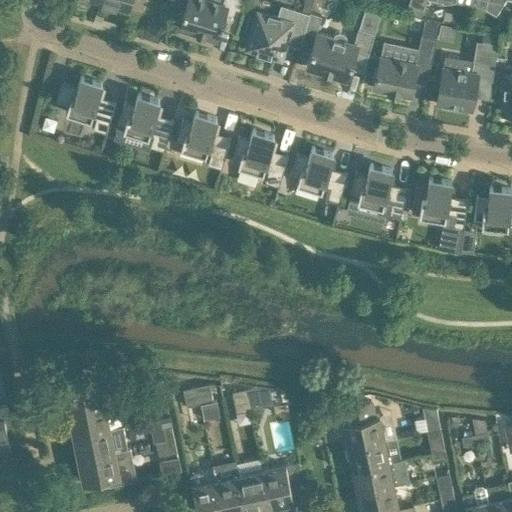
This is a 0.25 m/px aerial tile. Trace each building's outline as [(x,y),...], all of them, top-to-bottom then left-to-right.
[(186,0),(183,11),(180,11),(178,12),(175,20),(177,23),(179,23),(178,26),(217,38),(221,27),(233,31),(239,11),(242,0),(222,0),(222,3),(213,0),(186,0)] [(486,0),(485,7),(496,13),(504,0),(486,0)] [(250,30),(245,47),(274,56),(279,40),(286,42),(299,46),(304,29),(310,11),(281,3),(277,15),(256,8),(254,17),(249,16),(245,29),(250,30)] [(411,3),(408,11),(420,14),(422,7),(411,3)] [(310,11),(304,29),(316,32),(316,31),(317,31),(322,15),(310,11)] [(451,20),(451,21),(465,24),(468,14),(453,11),(451,20)] [(422,34),(435,37),(439,20),(425,17),(422,34)] [(143,36),(158,41),(165,22),(154,19),(148,21),(143,36)] [(438,36),(442,37),(454,29),(455,25),(441,22),(438,36)] [(311,46),(306,65),(347,78),(355,50),(368,54),(375,31),(358,26),(353,42),(346,40),(346,39),(346,38),(346,37),(346,36),(346,35),(345,35),(345,34),(344,33),(343,33),(343,32),(342,32),(341,32),(340,32),(339,32),(338,32),(337,32),(336,33),(335,33),(335,34),(334,35),(334,36),(317,31),(316,31),(316,32),(311,46)] [(483,29),(482,40),(494,42),(496,32),(483,29)] [(416,57),(431,60),(436,37),(435,37),(422,34),(421,34),(416,57)] [(445,54),(443,65),(436,101),(440,101),(442,105),(451,107),(454,104),(472,107),(477,78),(492,81),(494,61),(497,42),(494,42),(482,40),(476,39),(473,59),(445,54)] [(372,78),(374,78),(373,86),(389,89),(388,90),(399,93),(399,92),(410,94),(417,62),(380,54),(377,66),(375,66),(372,78)] [(499,89),(503,94),(502,111),(511,111),(511,73),(504,73),(504,76),(500,80),(499,89)] [(96,116),(93,127),(107,131),(116,101),(103,97),(106,87),(101,85),(102,81),(81,74),(77,86),(65,81),(65,80),(64,79),(62,82),(61,84),(59,88),(58,91),(57,94),(56,97),(56,100),(57,101),(58,100),(68,102),(66,110),(91,118),(92,115),(96,116)] [(118,122),(113,138),(149,148),(150,144),(164,149),(168,137),(173,118),(160,114),(163,104),(158,103),(159,99),(138,92),(135,102),(126,100),(127,99),(125,98),(119,117),(118,122)] [(208,162),(222,166),(225,155),(231,136),(218,132),(220,122),(216,120),(217,116),(195,110),(192,120),(184,117),(184,116),(183,116),(175,140),(181,142),(180,145),(205,153),(206,150),(211,151),(208,162)] [(260,170),(263,171),(264,168),(268,169),(265,180),(279,184),(288,154),(275,149),(278,140),(273,138),(274,134),(253,127),(250,137),(241,135),(241,134),(240,134),(232,160),(238,162),(238,163),(241,164),(240,169),(258,174),(260,170)] [(297,151),(291,170),(290,174),(298,177),(296,181),(321,189),(322,186),(328,187),(325,198),(337,202),(347,171),(333,167),(336,157),(332,156),(333,152),(312,145),(309,155),(297,151)] [(356,169),(351,188),(350,193),(358,195),(357,199),(382,205),(383,202),(389,203),(386,214),(399,217),(401,209),(401,208),(402,206),(406,186),(392,183),(395,173),(391,172),(391,168),(370,163),(368,172),(356,169)] [(449,226),(450,227),(449,240),(460,241),(462,228),(467,197),(453,195),(455,185),(451,184),(451,180),(429,176),(428,186),(416,183),(411,207),(420,209),(419,213),(444,218),(445,214),(451,215),(449,226)] [(476,194),(474,218),(482,219),(481,223),(507,226),(508,223),(511,223),(511,191),(511,192),(511,188),(489,185),(488,195),(476,194)] [(401,208),(401,209),(408,211),(412,188),(406,186),(402,206),(401,208)] [(68,412),(105,405),(115,403),(109,371),(83,377),(84,383),(63,387),(68,412)] [(145,396),(147,396),(164,391),(162,380),(153,382),(142,384),(145,396)] [(210,382),(197,385),(201,402),(214,400),(210,382)] [(201,402),(197,385),(183,388),(187,405),(201,402)] [(259,385),(246,388),(250,409),(262,407),(288,402),(285,388),(259,385)] [(250,409),(246,388),(232,391),(235,403),(237,412),(250,409)] [(164,391),(147,396),(149,408),(158,406),(158,408),(167,406),(164,391)] [(343,420),(348,444),(385,437),(380,413),(375,414),(372,399),(344,405),(347,419),(343,420)] [(0,404),(0,446),(10,445),(7,427),(12,426),(8,403),(0,404)] [(68,412),(73,435),(110,427),(105,405),(68,412)] [(425,420),(427,428),(441,425),(437,407),(425,406),(424,412),(425,420)] [(454,416),(446,416),(450,433),(457,432),(454,416)] [(472,417),(476,432),(477,442),(490,439),(486,419),(472,417)] [(154,431),(156,441),(174,437),(172,427),(163,428),(161,418),(151,421),(154,431)] [(73,435),(78,458),(128,447),(123,425),(110,427),(73,435)] [(427,428),(432,451),(445,448),(441,425),(427,428)] [(477,442),(476,432),(462,435),(464,444),(477,442)] [(174,437),(156,441),(159,455),(177,451),(174,437)] [(348,444),(352,467),(390,460),(385,437),(348,444)] [(128,447),(78,458),(83,481),(120,474),(117,461),(133,458),(130,446),(128,447)] [(445,448),(432,451),(433,460),(447,458),(445,448)] [(237,462),(239,472),(247,510),(270,505),(262,467),(260,457),(237,462)] [(352,467),(357,490),(394,483),(390,460),(352,467)] [(286,462),(262,467),(270,505),(294,500),(286,462)] [(222,511),(216,477),(205,480),(203,471),(190,474),(198,511),(222,511)] [(239,472),(216,477),(222,511),(236,511),(247,510),(239,472)] [(357,490),(361,511),(369,511),(399,506),(394,483),(357,490)] [(498,483),(486,485),(490,511),(511,511),(511,497),(511,495),(501,497),(498,483)] [(490,511),(486,485),(483,484),(476,485),(474,487),(474,491),(462,493),(464,505),(465,511),(490,511)] [(439,491),(440,497),(454,495),(452,488),(439,491)] [(457,511),(454,495),(440,497),(443,511),(457,511)]
